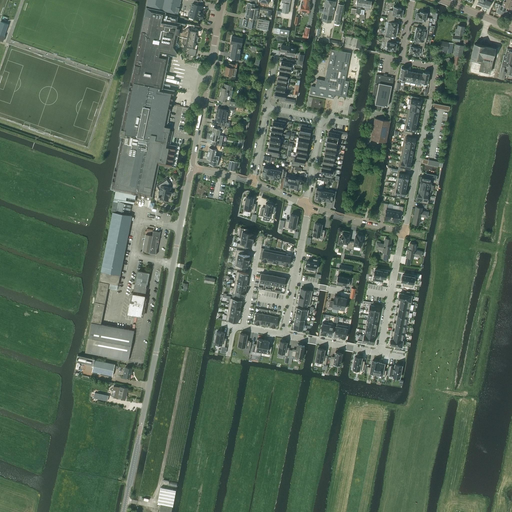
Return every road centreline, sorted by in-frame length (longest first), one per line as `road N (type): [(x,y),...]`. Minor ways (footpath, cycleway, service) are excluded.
road 1 (tertiary): [(123,511),(190,168)]
road 2 (tertiary): [(190,168),(223,0)]
road 3 (residential): [(402,232),(429,101)]
road 4 (residential): [(379,352),(402,232)]
